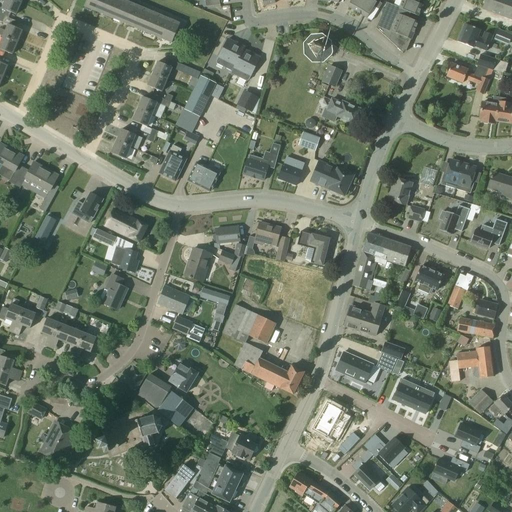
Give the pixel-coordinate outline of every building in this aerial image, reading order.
[(0,14),(5,17),(9,18),(11,13),(16,15),(21,3),(14,0),(1,0),(1,1),(5,2),(2,8),(0,7),(0,14)] [(87,0),(85,7),(172,43),(174,38),(179,26),(174,24),(171,23),(163,19),(161,19),(160,18),(147,13),(143,11),(133,7),(132,6),(130,6),(119,1),(116,0),(87,0)] [(351,0),(348,7),(358,12),(365,0),(351,0)] [(365,0),(358,12),(367,18),(375,6),(379,9),(383,3),(380,2),(381,0),(365,0)] [(396,0),(394,5),(400,7),(400,8),(411,12),(411,13),(419,16),(423,5),(413,0),(396,0)] [(511,0),(485,0),(483,9),(511,18),(511,0)] [(409,18),(411,13),(411,12),(400,8),(400,7),(394,5),(387,2),(377,28),(403,52),(405,50),(407,51),(419,22),(409,18)] [(481,29),(465,23),(458,41),(474,47),(474,45),(487,50),(493,34),(485,31),(483,38),(478,36),(481,29)] [(17,43),(22,30),(8,25),(6,31),(0,28),(0,35),(3,37),(17,43)] [(511,33),(499,29),(495,39),(508,44),(511,34),(511,33)] [(3,37),(0,44),(0,49),(12,55),(17,43),(3,37)] [(244,47),(228,39),(217,63),(233,71),(243,49),(244,47)] [(322,41),(318,40),(313,42),(310,44),(310,49),(310,53),(314,56),(318,57),(322,56),(325,53),(326,48),(325,44),(322,41)] [(232,73),(249,81),(261,57),(243,49),(233,71),(232,73)] [(487,68),(488,69),(493,71),(493,70),(505,74),(508,64),(497,60),(497,59),(481,54),(477,65),(478,66),(487,68)] [(158,62),(153,74),(167,80),(172,68),(158,62)] [(464,78),(478,85),(482,77),(484,78),(488,69),(487,68),(478,66),(474,75),(467,72),(468,70),(452,63),(447,76),(462,83),(464,78)] [(201,72),(180,64),(178,71),(198,79),(201,72)] [(343,71),(329,65),(322,82),(336,88),(343,71)] [(204,69),(201,74),(211,79),(213,73),(204,69)] [(167,80),(153,74),(148,86),(162,92),(167,80)] [(215,84),(200,77),(184,109),(199,117),(215,84)] [(482,77),(478,85),(476,91),(484,95),(490,80),(484,78),(482,77)] [(243,91),(236,105),(251,113),(258,99),(243,91)] [(143,97),(138,109),(152,115),(157,103),(143,97)] [(496,123),(496,120),(500,97),(495,97),(493,104),(483,102),(480,118),(482,118),(482,121),(483,123),(487,124),(489,122),(496,123)] [(496,120),(511,123),(511,121),(511,103),(511,101),(511,99),(500,97),(496,120)] [(332,99),(327,110),(326,109),(322,117),(336,123),(338,117),(355,124),(361,110),(342,102),(342,103),(332,99)] [(171,102),(165,100),(163,105),(174,110),(176,104),(171,102)] [(152,115),(138,109),(133,121),(147,127),(152,115)] [(188,131),(191,133),(196,124),(180,117),(176,125),(188,131)] [(116,141),(131,147),(136,135),(122,129),(116,141)] [(184,140),(196,145),(200,137),(191,133),(188,131),(184,140)] [(320,138),(303,132),(298,146),(315,152),(320,138)] [(156,136),(151,134),(148,141),(153,143),(156,136)] [(131,147),(116,141),(111,153),(126,159),(131,147)] [(0,163),(4,166),(12,150),(0,143),(0,163)] [(243,174),(264,181),(268,167),(274,169),(281,146),(273,143),(270,153),(266,152),(263,159),(250,155),(248,160),(248,159),(243,174)] [(172,145),(160,174),(176,181),(185,159),(178,156),(180,149),(172,145)] [(10,182),(15,185),(24,168),(19,165),(24,156),(12,150),(4,166),(15,172),(10,182)] [(305,163),(286,157),(278,179),(297,186),(305,163)] [(464,163),(451,159),(447,173),(444,172),(442,179),(441,184),(456,188),(464,163)] [(337,169),(319,161),(310,182),(330,191),(330,193),(330,194),(331,195),(333,195),(335,195),(336,195),(337,194),(345,197),(354,176),(337,168),(337,169)] [(25,180),(37,187),(46,169),(34,162),(29,171),(24,168),(15,185),(21,188),(22,186),(25,180)] [(196,183),(196,185),(209,191),(218,173),(196,162),(187,181),(193,184),(194,182),(196,183)] [(476,167),(464,163),(456,188),(471,193),(472,189),(475,182),(472,181),(476,167)] [(46,169),(37,187),(48,193),(45,199),(40,209),(45,212),(51,202),(59,187),(54,184),(59,176),(46,169)] [(437,173),(425,169),(420,185),(433,188),(437,173)] [(502,175),(493,172),(488,188),(503,192),(501,196),(511,199),(511,178),(506,176),(505,177),(501,176),(502,175)] [(413,182),(397,178),(394,189),(392,188),(389,200),(406,205),(413,182)] [(103,199),(91,192),(83,206),(77,202),(71,214),(90,224),(103,199)] [(472,205),(470,210),(469,211),(475,213),(478,214),(481,208),(472,205)] [(425,210),(412,206),(408,219),(421,223),(425,210)] [(442,214),(439,222),(443,223),(440,233),(452,238),(454,232),(461,235),(469,212),(458,208),(455,218),(446,215),(442,214)] [(148,226),(114,209),(106,226),(140,243),(148,226)] [(46,216),(35,238),(45,243),(56,221),(46,216)] [(477,229),(473,241),(491,248),(493,242),(501,245),(509,223),(498,218),(494,228),(484,225),(482,231),(477,229)] [(263,243),(276,246),(281,228),(260,223),(254,243),(263,245),(263,243)] [(240,241),(238,227),(216,229),(218,244),(240,241)] [(93,236),(92,238),(109,245),(114,247),(118,238),(96,229),(93,236)] [(330,239),(301,231),(297,245),(314,249),(311,263),(323,266),(330,239)] [(391,255),(389,261),(406,266),(411,248),(368,233),(365,242),(385,249),(384,253),(391,255)] [(385,249),(365,242),(361,258),(376,263),(386,265),(387,260),(389,261),(391,255),(384,253),(385,249)] [(237,243),(234,255),(241,257),(244,258),(247,246),(237,243)] [(116,247),(116,248),(112,261),(111,264),(120,266),(120,268),(135,273),(137,265),(134,264),(137,253),(126,249),(126,250),(116,247)] [(5,248),(0,257),(0,259),(5,262),(11,251),(5,248)] [(275,260),(285,262),(285,261),(287,255),(288,250),(278,248),(275,260)] [(212,255),(194,249),(185,276),(203,282),(212,255)] [(241,257),(234,255),(222,251),(219,261),(231,266),(230,270),(235,272),(241,257)] [(376,263),(361,258),(353,286),(371,292),(374,281),(371,280),(376,263)] [(108,267),(96,262),(91,271),(103,276),(108,267)] [(428,268),(422,266),(415,281),(421,283),(419,289),(429,293),(431,288),(437,290),(444,275),(438,273),(438,271),(428,267),(428,268)] [(410,271),(403,268),(397,282),(404,285),(410,271)] [(473,276),(467,274),(466,276),(460,274),(455,286),(467,291),(473,276)] [(123,280),(112,275),(106,288),(109,290),(103,304),(118,310),(128,289),(120,286),(123,280)] [(190,297),(165,286),(157,304),(183,315),(190,297)] [(368,302),(375,304),(380,305),(385,289),(382,288),(377,287),(374,296),(370,295),(368,302)] [(465,291),(455,287),(447,306),(457,310),(465,291)] [(78,298),(76,289),(65,292),(65,293),(61,294),(63,300),(67,299),(67,301),(78,298)] [(219,303),(216,314),(224,316),(230,297),(203,289),(201,297),(219,303)] [(411,294),(403,291),(396,310),(400,312),(402,308),(405,309),(411,294)] [(36,308),(43,311),(47,299),(41,297),(36,308)] [(498,305),(480,300),(478,309),(476,308),(474,314),(494,319),(498,305)] [(14,333),(23,309),(11,304),(9,309),(3,307),(0,313),(0,319),(5,321),(6,319),(13,322),(9,331),(14,333)] [(258,315),(236,304),(222,333),(244,344),(234,366),(267,382),(265,388),(272,391),(275,385),(294,395),(305,372),(292,366),(288,373),(259,358),(263,351),(246,343),(249,336),(267,344),(277,324),(258,315)] [(380,305),(375,304),(372,314),(352,307),(345,327),(375,337),(385,307),(380,305)] [(428,309),(418,304),(414,315),(424,319),(428,309)] [(66,306),(63,314),(75,318),(78,311),(66,306)] [(36,314),(23,309),(14,333),(19,335),(23,326),(30,329),(36,314)] [(441,311),(434,309),(430,319),(437,321),(441,311)] [(178,316),(172,329),(187,335),(186,337),(193,340),(197,331),(191,328),(193,323),(178,316)] [(50,348),(59,324),(47,319),(41,333),(49,336),(45,346),(50,348)] [(478,336),(493,338),(495,325),(461,319),(458,330),(478,335),(478,336)] [(59,340),(66,343),(71,328),(59,324),(50,348),(55,350),(59,340)] [(109,326),(102,324),(99,331),(106,333),(109,326)] [(75,357),(84,333),(71,328),(66,343),(73,346),(69,355),(75,357)] [(97,338),(84,333),(75,357),(80,359),(84,350),(91,353),(97,338)] [(463,335),(459,342),(467,346),(471,339),(463,335)] [(176,338),(175,349),(182,350),(184,339),(176,338)] [(405,349),(385,342),(381,352),(401,360),(405,349)] [(494,376),(491,348),(476,349),(477,352),(457,354),(458,361),(456,361),(451,362),(450,362),(452,382),(460,381),(459,369),(474,367),(475,371),(474,372),(474,373),(474,375),(475,377),(478,378),(480,378),(494,376)] [(0,369),(20,377),(22,371),(12,368),(14,361),(4,357),(5,351),(0,349),(0,369)] [(336,371),(365,383),(367,380),(373,365),(344,352),(336,371)] [(380,368),(390,373),(396,359),(382,353),(376,367),(380,368)] [(398,360),(395,367),(401,369),(403,363),(398,360)] [(185,365),(181,363),(169,381),(173,383),(172,384),(187,393),(199,373),(191,368),(192,367),(186,363),(185,365)] [(147,373),(134,365),(130,371),(126,369),(119,380),(130,387),(130,388),(135,392),(136,390),(137,391),(147,373)] [(373,365),(367,380),(374,383),(380,368),(376,367),(373,365)] [(20,377),(0,369),(0,384),(6,386),(8,379),(18,382),(20,377)] [(172,387),(150,373),(137,395),(159,408),(158,411),(179,428),(194,408),(170,390),(172,387)] [(402,379),(393,400),(410,407),(419,386),(402,379)] [(419,386),(410,407),(426,414),(435,393),(419,386)] [(493,402),(481,390),(469,402),(480,414),(493,402)] [(5,409),(9,410),(12,399),(0,395),(0,437),(3,438),(7,425),(0,423),(5,409)] [(448,404),(451,398),(444,395),(441,402),(448,404)] [(511,407),(511,404),(504,395),(496,402),(497,403),(490,409),(495,415),(501,410),(504,414),(511,407)] [(47,409),(34,402),(28,413),(42,420),(47,409)] [(327,402),(311,428),(315,430),(312,435),(320,440),(324,435),(327,438),(328,437),(335,441),(350,417),(343,413),(343,412),(327,402)] [(160,419),(153,416),(137,420),(145,448),(155,445),(152,435),(159,433),(162,427),(160,419)] [(221,416),(218,421),(225,424),(228,419),(221,416)] [(511,420),(508,418),(504,424),(500,429),(506,434),(511,426),(511,420)] [(81,429),(72,424),(68,432),(54,424),(40,452),(62,464),(65,458),(69,460),(75,449),(72,447),(81,429)] [(461,424),(455,437),(463,440),(465,441),(462,447),(478,454),(481,447),(476,445),(482,433),(461,424)] [(500,431),(496,438),(502,442),(506,435),(500,431)] [(353,433),(348,439),(355,445),(360,440),(353,433)] [(203,450),(210,453),(221,459),(226,448),(230,450),(229,451),(231,452),(231,453),(237,456),(237,457),(238,459),(241,460),(243,460),(244,457),(250,460),(254,453),(255,453),(256,453),(257,453),(258,452),(259,451),(259,450),(259,449),(259,448),(258,447),(257,446),(249,442),(250,439),(240,434),(239,437),(232,434),(228,442),(211,434),(203,450)] [(109,446),(106,436),(96,440),(99,449),(102,448),(104,453),(110,451),(108,446),(109,446)] [(121,438),(108,441),(111,454),(124,452),(121,438)] [(379,443),(370,452),(376,458),(379,454),(389,464),(398,455),(402,459),(407,454),(403,450),(405,448),(397,441),(394,438),(384,448),(379,443)] [(352,449),(355,445),(348,439),(345,443),(352,449)] [(341,447),(348,453),(352,449),(345,443),(341,447)] [(368,450),(361,457),(366,462),(373,455),(368,450)] [(484,456),(492,460),(494,455),(486,451),(484,456)] [(209,453),(199,474),(201,475),(198,482),(196,481),(194,486),(193,487),(206,495),(207,492),(230,503),(243,474),(226,466),(225,467),(218,464),(221,459),(209,453)] [(439,459),(433,472),(454,481),(460,469),(467,472),(470,465),(455,459),(452,465),(450,464),(439,459)] [(357,471),(354,474),(370,490),(373,487),(379,493),(385,487),(379,481),(380,480),(364,464),(357,471)] [(186,486),(189,482),(195,475),(198,477),(199,474),(202,468),(197,465),(194,472),(184,465),(175,477),(186,486)] [(290,488),(296,491),(295,492),(302,497),(304,495),(319,505),(330,492),(299,473),(290,487),(290,488)] [(194,486),(196,481),(198,477),(195,475),(189,482),(194,486)] [(176,499),(186,486),(175,477),(164,491),(176,499)] [(397,480),(392,485),(396,490),(401,485),(397,480)] [(480,482),(475,490),(478,492),(484,485),(480,482)] [(422,499),(410,487),(403,493),(405,494),(393,504),(400,511),(404,511),(409,508),(412,509),(413,508),(415,511),(419,511),(430,501),(425,496),(422,499)] [(319,505),(312,511),(334,511),(342,503),(330,492),(319,505)] [(190,493),(187,499),(195,503),(195,504),(209,511),(227,511),(218,507),(217,508),(190,493)] [(209,511),(195,504),(195,503),(187,499),(182,508),(189,511),(209,511)] [(456,511),(458,510),(448,502),(439,511),(456,511)] [(114,511),(116,508),(97,503),(96,509),(87,507),(85,511),(114,511)] [(507,511),(494,503),(489,511),(490,511),(507,511)]
